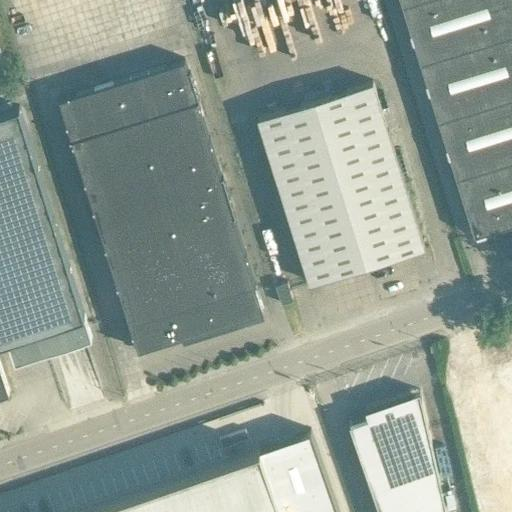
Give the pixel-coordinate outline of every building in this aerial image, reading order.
[(511,11),(509,3),(511,2),(511,0),(401,0),(475,233),(511,221),(511,11)] [(185,57),(60,96),(138,347),(263,308),(185,57)] [(373,80),(258,116),(310,280),(425,244),(373,80)] [(0,393),(10,390),(0,361),(0,342),(8,340),(38,329),(44,347),(80,336),(88,333),(90,338),(92,337),(19,104),(0,110),(0,393)] [(293,298),(287,280),(275,284),(281,302),(293,298)] [(494,367),(474,372),(486,420),(506,415),(494,367)] [(474,372),(454,377),(465,425),(486,420),(474,372)] [(368,415),(350,421),(381,511),(447,511),(421,397),(422,396),(420,388),(396,396),(390,404),(385,400),(366,407),(368,415)] [(486,420),(465,425),(465,426),(466,426),(471,446),(511,436),(506,415),(486,420)] [(64,511),(340,511),(311,427),(260,445),(64,511)] [(511,439),(511,436),(471,446),(476,466),(511,457),(511,439)] [(511,457),(476,466),(481,487),(511,479),(511,457)] [(511,479),(481,487),(486,508),(511,501),(511,479)] [(511,511),(511,501),(486,508),(487,511),(511,511)]
